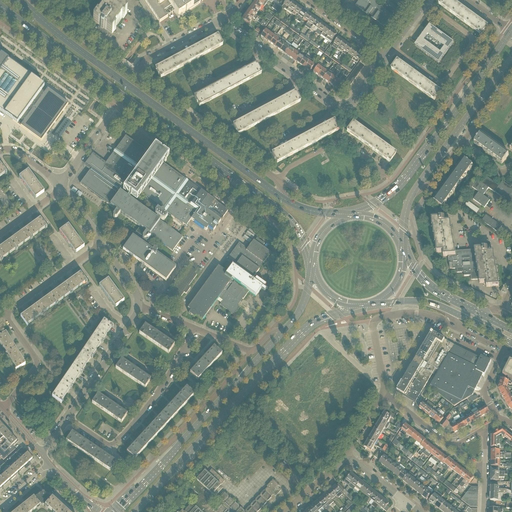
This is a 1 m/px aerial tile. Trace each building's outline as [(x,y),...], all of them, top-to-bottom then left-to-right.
[(97,16),(93,21),(99,26),(97,29),(105,34),(107,32),(111,35),(115,29),(114,29),(122,18),(123,19),(127,13),(119,8),(119,7),(117,5),(117,6),(108,0),(104,5),(105,6),(98,17),(97,16)] [(144,0),(159,22),(174,12),(178,18),(200,3),(199,2),(201,0),(144,0)] [(284,8),(287,10),(293,2),(290,0),(290,1),(289,0),(286,0),(282,7),(283,9),(284,8)] [(359,0),(355,7),(356,6),(368,15),(369,14),(372,16),(371,17),(384,26),(383,27),(384,28),(394,14),(393,13),(395,10),(396,11),(403,0),(359,0)] [(441,0),(439,4),(453,14),(459,6),(450,0),(441,0)] [(256,1),(252,5),(259,10),(262,5),(256,1)] [(287,10),(292,14),(298,6),(295,4),(293,3),(293,2),(287,10)] [(252,5),(249,10),(255,15),(259,10),(252,5)] [(302,10),(302,9),(300,7),(300,8),(298,6),(292,14),(294,16),(296,14),(298,16),(302,10)] [(453,14),(467,25),(474,16),(459,6),(453,14)] [(298,16),(297,17),(302,21),(303,19),(307,13),(305,11),(302,10),(303,9),(298,16)] [(249,10),(245,15),(252,20),(254,22),(258,17),(255,15),(249,10)] [(307,13),(303,19),(308,23),(312,16),(310,15),(309,15),(307,13)] [(252,20),(245,15),(242,20),(248,25),(252,20)] [(310,30),(311,28),(317,20),(314,18),(312,17),(312,16),(308,23),(305,26),(310,30)] [(474,16),(467,25),(482,35),(488,27),(474,16)] [(317,30),(322,23),(319,21),(319,22),(317,20),(311,28),(314,30),(315,28),(317,30)] [(317,30),(315,33),(317,34),(320,36),(321,35),(327,27),(324,25),(322,24),(322,23),(317,30)] [(327,27),(321,35),(326,38),(332,31),(329,29),(327,27)] [(418,48),(439,63),(453,42),(433,27),(431,29),(428,32),(429,33),(427,36),(442,47),(443,48),(441,51),(440,51),(424,39),(422,42),(421,42),(419,45),(419,46),(418,48)] [(264,32),(261,36),(266,40),(270,33),(265,30),(264,32)] [(326,38),(325,40),(330,43),(337,34),(334,32),(332,31),(326,38)] [(270,33),(266,40),(270,43),(275,37),(270,33)] [(207,42),(202,44),(207,53),(222,45),(217,36),(207,42)] [(275,37),(270,43),(275,47),(280,40),(275,37)] [(280,40),(275,47),(280,50),(285,44),(287,41),(282,38),(280,40)] [(338,38),(332,46),(336,50),(337,49),(343,42),(343,41),(340,39),(340,40),(338,38)] [(285,44),(280,50),(285,54),(291,46),(291,45),(286,42),(285,44)] [(337,49),(342,53),(348,45),(345,43),(343,42),(337,49)] [(197,47),(186,52),(191,62),(207,53),(202,44),(197,47)] [(348,45),(342,53),(347,56),(353,48),(350,46),(350,47),(348,45)] [(291,46),(285,54),(290,57),(295,51),(296,49),(291,46)] [(347,56),(352,60),(358,52),(355,50),(353,49),(353,48),(347,56)] [(295,51),(290,57),(295,61),(300,54),(295,51)] [(176,58),(171,61),(176,70),(191,62),(186,52),(176,58)] [(358,52),(352,60),(357,63),(358,61),(358,62),(363,55),(360,53),(360,54),(357,52),(358,52)] [(0,109),(13,119),(12,120),(41,141),(68,104),(39,83),(39,84),(29,77),(30,76),(0,54),(0,109)] [(300,54),(295,61),(300,65),(305,58),(300,54)] [(305,58),(300,65),(304,68),(310,61),(311,60),(306,56),(305,58)] [(176,70),(171,61),(166,63),(155,69),(160,78),(176,70)] [(392,69),(406,80),(412,71),(398,61),(392,69)] [(309,62),(305,68),(309,72),(312,68),(314,65),(309,62)] [(315,69),(313,72),(318,75),(323,69),(324,67),(319,63),(318,65),(316,68),(315,69)] [(256,64),(241,72),(246,82),(261,73),(256,64)] [(323,69),(318,75),(323,79),(328,73),(323,69)] [(328,82),(332,76),(334,74),(329,71),(328,72),(323,79),(328,82)] [(406,80),(420,90),(426,82),(412,71),(406,80)] [(241,72),(225,81),(230,90),(246,82),(241,72)] [(332,76),(328,82),(333,86),(337,80),(332,76)] [(61,87),(58,92),(66,96),(71,86),(55,77),(52,83),(61,87)] [(337,80),(333,86),(337,90),(340,86),(342,83),(337,80)] [(225,81),(210,89),(215,98),(230,90),(225,81)] [(426,82),(420,90),(434,100),(440,92),(426,82)] [(215,98),(210,89),(194,97),(199,106),(215,98)] [(295,92),(280,101),(285,110),(300,102),(295,92)] [(280,101),(264,109),(269,118),(285,110),(280,101)] [(256,113),(249,117),(253,126),(256,125),(269,118),(264,109),(256,113)] [(63,113),(52,130),(59,134),(70,117),(63,113)] [(249,117),(233,125),(238,135),(253,126),(249,117)] [(334,121),(318,129),(323,138),(339,130),(334,121)] [(347,131),(361,142),(367,133),(353,123),(347,131)] [(318,129),(303,137),(308,146),(323,138),(318,129)] [(44,154),(57,138),(50,133),(38,149),(44,154)] [(361,142),(375,152),(381,144),(367,133),(361,142)] [(477,140),(474,143),(480,147),(483,149),(488,153),(494,145),(491,143),(491,142),(491,143),(488,141),(488,140),(486,139),(484,137),(483,137),(480,135),(481,135),(480,135),(478,138),(477,138),(476,139),(477,140)] [(113,153),(106,163),(96,156),(87,168),(90,170),(80,184),(103,201),(116,210),(113,215),(113,218),(114,218),(116,218),(120,213),(140,227),(136,232),(133,236),(130,240),(123,250),(166,281),(176,268),(156,253),(157,252),(157,251),(157,250),(157,249),(156,249),(156,248),(155,248),(154,249),(153,249),(147,245),(146,241),(147,241),(148,240),(150,238),(150,237),(150,235),(149,235),(149,234),(173,251),(182,238),(159,221),(160,219),(162,221),(165,220),(167,217),(164,214),(166,211),(186,226),(191,219),(206,230),(207,229),(212,232),(216,227),(218,226),(218,224),(228,211),(228,210),(207,196),(188,181),(187,179),(185,179),(163,163),(165,160),(166,161),(165,162),(166,161),(165,160),(167,157),(155,148),(153,151),(152,150),(151,152),(152,151),(153,151),(151,154),(125,136),(116,149),(114,150),(113,153)] [(303,137),(287,145),(292,155),(308,146),(303,137)] [(381,144),(375,152),(389,162),(395,154),(381,144)] [(292,155),(287,145),(272,154),(277,163),(292,155)] [(494,145),(488,153),(502,163),(505,160),(506,159),(509,155),(505,152),(505,153),(502,151),(498,147),(497,147),(494,145)] [(456,170),(454,173),(462,179),(472,165),(468,162),(467,161),(466,161),(464,159),(463,160),(464,160),(462,163),(461,162),(461,163),(460,165),(458,167),(456,170)] [(20,177),(19,178),(23,182),(33,196),(35,199),(36,198),(44,193),(28,171),(20,177)] [(446,184),(444,187),(452,193),(462,179),(454,173),(451,177),(451,176),(451,177),(446,184)] [(503,197),(511,203),(511,185),(511,187),(502,181),(499,186),(486,177),(482,184),(477,180),(472,187),(479,192),(473,199),(484,208),(490,201),(483,196),(488,188),(494,193),(495,192),(501,197),(503,197)] [(80,190),(83,187),(74,182),(72,185),(80,190)] [(433,201),(436,203),(436,204),(437,205),(437,204),(442,207),(452,193),(444,187),(441,191),(441,190),(441,191),(439,193),(438,195),(436,198),(435,198),(436,198),(434,201),(433,201)] [(468,200),(465,204),(476,213),(479,209),(468,200)] [(482,221),(497,232),(502,226),(486,215),(482,221)] [(435,219),(431,219),(432,228),(433,228),(433,236),(432,236),(434,236),(435,245),(433,245),(435,245),(436,253),(435,253),(443,253),(443,257),(448,256),(448,264),(449,264),(450,269),(456,269),(457,273),(463,272),(464,277),(470,276),(471,280),(472,280),(479,280),(479,283),(486,283),(486,287),(499,286),(500,286),(499,286),(498,278),(499,278),(499,277),(497,278),(497,269),(498,269),(496,269),(495,261),(494,261),(494,257),(490,257),(489,253),(493,253),(488,253),(488,249),(474,250),(455,252),(455,247),(454,247),(453,238),(452,239),(452,230),(451,230),(451,226),(446,226),(446,223),(450,222),(445,222),(444,218),(435,219)] [(40,219),(25,230),(32,239),(31,238),(45,227),(46,228),(47,228),(40,219)] [(59,233),(64,239),(65,239),(71,247),(70,247),(75,254),(76,253),(84,247),(68,226),(60,232),(61,232),(59,233)] [(25,230),(10,241),(17,250),(16,249),(31,238),(32,239),(25,230)] [(259,285),(254,281),(252,279),(259,270),(259,269),(263,263),(263,264),(271,254),(262,247),(264,244),(256,239),(254,242),(253,241),(246,251),(244,249),(245,248),(239,243),(220,268),(218,266),(187,308),(191,311),(188,314),(194,318),(195,316),(201,321),(219,297),(223,300),(220,305),(229,311),(228,312),(233,316),(239,308),(242,310),(244,307),(239,304),(242,299),(243,299),(249,291),(255,296),(257,295),(262,287),(267,291),(264,288),(259,285)] [(10,241),(0,248),(0,258),(2,261),(1,259),(16,249),(17,250),(10,241)] [(166,300),(172,305),(173,303),(175,304),(184,293),(186,294),(190,288),(188,287),(197,275),(195,274),(196,272),(190,267),(166,300)] [(80,274),(65,285),(72,294),(71,292),(85,282),(86,283),(87,283),(80,274)] [(99,287),(104,293),(110,301),(115,308),(116,307),(124,301),(108,280),(100,286),(99,287)] [(65,285),(50,296),(57,305),(57,304),(56,303),(71,292),(72,294),(65,285)] [(50,296),(36,306),(42,315),(41,314),(56,303),(57,305),(50,296)] [(42,315),(36,306),(21,317),(27,326),(26,325),(41,314),(42,316),(42,315)] [(104,321),(94,336),(103,342),(101,341),(112,326),(113,327),(104,321)] [(145,325),(139,334),(153,344),(159,335),(158,333),(154,331),(145,325)] [(349,327),(341,328),(343,344),(351,343),(349,327)] [(435,369),(436,370),(438,366),(441,368),(454,346),(453,345),(453,346),(450,344),(450,343),(431,332),(428,338),(429,338),(426,342),(426,341),(417,356),(418,357),(417,359),(435,369)] [(6,355),(15,349),(5,333),(0,336),(0,342),(7,354),(6,355)] [(159,335),(153,344),(168,354),(174,345),(164,338),(159,335)] [(94,336),(84,352),(92,357),(91,356),(101,341),(103,342),(94,336)] [(435,377),(429,387),(436,392),(438,394),(440,396),(454,407),(467,399),(470,397),(472,396),(473,394),(475,391),(482,374),(484,375),(491,361),(481,356),(480,358),(476,356),(476,357),(473,356),(470,354),(466,352),(462,350),(461,350),(458,348),(454,346),(441,368),(439,371),(435,377)] [(206,356),(202,360),(210,367),(212,365),(222,354),(214,347),(206,356)] [(15,349),(6,355),(7,354),(17,370),(15,370),(16,371),(25,365),(15,349)] [(84,352),(73,367),(82,373),(81,372),(91,357),(92,358),(92,357),(84,352)] [(281,396),(245,435),(285,471),(297,458),(290,451),(295,446),(299,442),(329,408),(333,404),(338,399),(347,407),(360,393),(352,386),(340,374),(341,373),(320,354),(308,368),(309,369),(283,398),(281,396)] [(121,359),(115,368),(130,378),(136,369),(134,368),(130,365),(121,359)] [(422,390),(435,369),(417,359),(415,361),(414,360),(411,367),(409,372),(408,371),(404,378),(405,378),(404,380),(422,390)] [(197,365),(190,373),(198,380),(210,367),(202,360),(200,361),(198,364),(197,365)] [(505,370),(502,375),(511,380),(511,361),(510,360),(508,365),(505,370)] [(73,367),(63,382),(72,388),(70,387),(81,372),(82,373),(73,367)] [(136,369),(130,378),(145,388),(151,380),(136,369)] [(415,402),(422,390),(404,380),(403,381),(402,382),(396,391),(415,402)] [(72,388),(63,382),(53,397),(52,397),(61,403),(60,402),(70,387),(72,388)] [(499,386),(498,389),(500,392),(503,391),(503,390),(506,390),(506,391),(509,392),(509,391),(510,390),(507,389),(507,388),(508,386),(499,384),(499,386)] [(181,393),(174,400),(182,407),(194,395),(186,387),(185,389),(181,393)] [(503,391),(500,392),(503,398),(506,397),(507,398),(511,395),(509,392),(506,391),(506,390),(503,390),(503,391)] [(92,403),(106,413),(112,404),(109,402),(106,400),(98,394),(92,403)] [(503,398),(506,403),(511,399),(511,397),(511,395),(507,398),(506,397),(503,398)] [(168,407),(162,413),(170,420),(182,407),(174,400),(172,403),(168,407)] [(421,405),(419,408),(424,412),(428,407),(430,404),(428,402),(426,405),(423,403),(421,405)] [(112,404),(106,413),(121,423),(127,414),(117,407),(112,404)] [(333,404),(329,408),(331,409),(338,416),(342,412),(333,404)] [(428,407),(424,412),(429,416),(433,411),(435,409),(435,408),(433,406),(430,404),(428,407)] [(477,409),(478,411),(481,417),(489,412),(484,404),(477,409)] [(331,409),(327,413),(335,420),(338,416),(331,409)] [(433,411),(429,416),(434,420),(438,415),(436,413),(438,411),(435,409),(433,411)] [(438,415),(434,420),(439,424),(443,419),(441,417),(444,413),(441,411),(438,415)] [(478,411),(472,414),(476,420),(481,417),(478,411)] [(383,413),(380,418),(387,423),(390,418),(394,420),(395,417),(390,412),(388,415),(383,413)] [(471,412),(466,415),(467,417),(470,423),(476,420),(472,414),(471,412)] [(159,417),(151,426),(158,433),(170,420),(162,413),(159,417)] [(327,413),(323,417),(331,424),(335,420),(327,413)] [(442,422),(440,425),(445,428),(449,423),(447,421),(450,416),(448,415),(442,422)] [(323,417),(320,421),(327,428),(331,424),(323,417)] [(460,418),(462,421),(465,427),(470,423),(467,417),(465,419),(463,417),(460,418)] [(380,418),(377,424),(384,428),(386,430),(390,424),(387,423),(380,418)] [(460,418),(455,422),(456,424),(460,430),(465,427),(462,421),(460,418)] [(320,421),(316,426),(321,430),(321,431),(323,433),(327,428),(320,421)] [(377,424),(373,430),(381,434),(384,428),(377,424)] [(404,436),(406,434),(410,428),(405,424),(400,431),(399,432),(404,436)] [(460,430),(456,424),(451,427),(454,433),(460,430)] [(147,430),(139,439),(146,446),(158,433),(151,426),(147,430)] [(315,427),(311,431),(317,436),(321,432),(320,431),(320,432),(315,427)] [(12,437),(4,428),(0,431),(0,447),(0,448),(12,437)] [(406,434),(411,438),(415,432),(410,428),(406,434)] [(373,430),(370,435),(377,440),(381,434),(373,430)] [(500,449),(503,448),(503,444),(500,442),(499,442),(499,438),(499,437),(501,436),(501,437),(503,438),(504,437),(508,440),(511,436),(504,430),(501,430),(496,432),(499,437),(498,437),(499,438),(499,445),(500,449)] [(311,431),(307,435),(313,440),(317,436),(311,431)] [(72,432),(66,441),(80,451),(86,442),(72,432)] [(411,438),(416,442),(420,436),(415,432),(411,438)] [(499,437),(496,432),(492,435),(491,437),(491,448),(497,448),(498,449),(500,449),(499,445),(499,438),(498,437),(499,437)] [(307,435),(304,439),(310,444),(313,440),(307,435)] [(370,435),(367,441),(374,445),(377,440),(370,435)] [(420,446),(420,447),(425,441),(425,440),(420,436),(416,442),(421,446),(420,446)] [(0,447),(0,456),(3,460),(15,449),(13,448),(13,449),(11,447),(17,441),(12,437),(0,448),(0,447)] [(146,446),(139,439),(135,443),(127,452),(134,459),(146,446)] [(300,442),(300,443),(306,448),(310,444),(304,439),(300,442)] [(374,445),(367,441),(363,447),(371,451),(374,445)] [(421,449),(417,454),(420,456),(420,457),(423,454),(423,453),(425,451),(426,450),(430,445),(425,441),(421,446),(423,448),(422,450),(421,449)] [(80,451),(95,461),(101,452),(86,442),(80,451)] [(299,442),(295,446),(302,453),(306,448),(300,443),(300,442),(299,442)] [(188,487),(164,511),(224,511),(236,500),(240,495),(245,490),(253,498),(266,484),(246,466),(247,464),(227,445),(214,459),(216,461),(192,486),(189,489),(188,487)] [(423,453),(428,458),(430,455),(431,455),(431,454),(432,455),(433,456),(437,451),(436,450),(430,445),(426,450),(425,451),(423,453)] [(22,447),(17,451),(28,463),(33,459),(22,447)] [(378,451),(374,456),(376,458),(380,453),(382,450),(380,449),(378,451)] [(380,453),(376,458),(379,460),(383,455),(385,452),(382,450),(380,453)] [(17,451),(13,455),(23,467),(28,463),(17,451)] [(433,456),(431,459),(436,463),(437,462),(443,455),(437,451),(433,456)] [(101,452),(95,461),(110,471),(115,464),(116,462),(101,452)] [(13,455),(8,460),(19,471),(23,467),(13,455)] [(443,455),(437,462),(439,464),(437,467),(440,469),(441,467),(443,464),(447,459),(443,455)] [(383,466),(384,466),(389,459),(384,456),(379,462),(379,463),(379,462),(384,466),(383,466)] [(444,464),(449,468),(453,462),(448,458),(447,459),(443,464),(443,465),(444,464)] [(388,470),(394,463),(389,459),(384,466),(388,470)] [(8,460),(4,464),(15,475),(19,471),(8,460)] [(449,468),(454,472),(458,466),(453,462),(449,468)] [(393,474),(398,467),(394,463),(388,470),(389,470),(393,473),(393,474)] [(4,464),(0,467),(0,468),(10,479),(15,475),(4,464)] [(398,467),(393,474),(398,477),(403,471),(405,468),(400,465),(398,467)] [(454,472),(459,476),(463,470),(458,466),(454,472)] [(0,468),(0,476),(6,483),(10,479),(0,468)] [(461,477),(463,479),(468,474),(463,470),(459,476),(456,479),(458,480),(461,477)] [(402,481),(403,481),(408,474),(403,471),(398,477),(398,478),(398,477),(403,481),(402,481)] [(408,474),(403,481),(407,484),(407,485),(412,478),(413,478),(414,476),(409,472),(408,474)] [(345,480),(343,482),(348,486),(349,485),(350,484),(355,477),(350,474),(350,473),(345,480)] [(464,480),(459,486),(462,488),(465,485),(465,484),(467,486),(469,483),(473,478),(468,474),(463,479),(464,480)] [(355,477),(350,484),(352,485),(355,487),(360,481),(359,481),(355,477)] [(412,488),(417,482),(413,478),(407,485),(408,485),(412,488)] [(417,482),(412,488),(412,489),(412,488),(417,492),(422,485),(424,483),(419,479),(417,482)] [(360,481),(355,487),(359,491),(364,484),(364,485),(360,481)] [(343,492),(345,490),(339,483),(336,485),(343,492)] [(359,491),(364,495),(369,488),(364,485),(365,485),(364,484),(359,491)] [(421,496),(427,489),(422,485),(417,492),(421,496)] [(330,489),(330,490),(335,496),(336,496),(337,498),(342,494),(335,486),(334,486),(335,486),(330,490),(330,489)] [(369,488),(364,495),(369,498),(374,492),(373,492),(369,489),(369,488)] [(426,500),(427,498),(432,493),(427,489),(421,496),(422,496),(426,499),(426,500)] [(326,493),(325,493),(331,500),(336,496),(335,496),(330,490),(326,494),(326,493)] [(432,493),(427,498),(430,500),(429,501),(435,506),(440,499),(442,496),(437,492),(435,494),(433,491),(432,493)] [(51,499),(46,495),(46,496),(44,495),(44,493),(44,492),(42,492),(42,493),(42,494),(42,495),(40,495),(40,494),(35,498),(34,497),(40,506),(40,505),(42,504),(44,504),(45,505),(45,506),(51,499)] [(371,500),(373,502),(379,496),(379,495),(378,496),(374,492),(369,498),(367,501),(369,502),(371,500)] [(321,497),(328,506),(333,502),(331,500),(325,493),(325,494),(326,494),(321,497)] [(240,495),(236,500),(237,501),(244,507),(248,503),(240,495)] [(373,502),(371,505),(376,509),(376,508),(378,506),(383,499),(383,500),(378,496),(379,496),(373,502)] [(34,497),(33,498),(30,500),(26,503),(23,506),(19,509),(20,509),(21,511),(31,511),(32,511),(31,511),(33,510),(34,510),(36,508),(40,505),(40,506),(34,497)] [(316,501),(322,508),(324,510),(328,506),(321,497),(321,498),(317,501),(316,501)] [(64,511),(66,511),(52,499),(52,498),(52,499),(51,499),(45,506),(49,509),(51,511),(52,511),(53,511),(64,511)] [(378,506),(376,508),(378,510),(380,507),(383,510),(386,511),(389,508),(386,506),(388,503),(383,500),(383,499),(378,506)] [(435,506),(440,510),(445,503),(445,502),(440,499),(435,506)] [(237,501),(233,505),(241,511),(244,507),(237,501)] [(312,505),(318,511),(322,508),(316,501),(316,502),(312,505)] [(440,510),(442,511),(446,511),(450,507),(451,506),(449,504),(448,505),(445,503),(440,510)]
